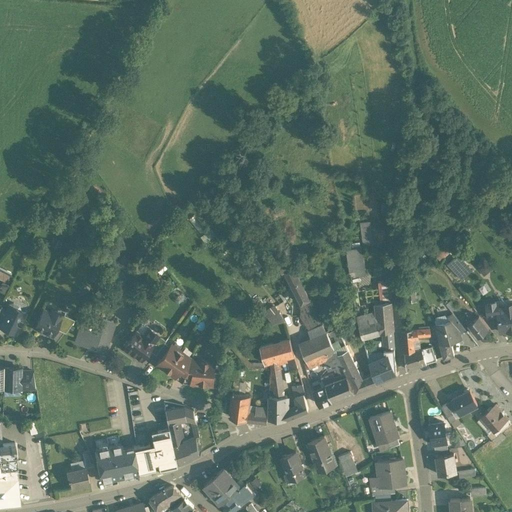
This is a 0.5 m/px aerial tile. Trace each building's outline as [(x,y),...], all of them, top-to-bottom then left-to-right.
[(368,221),(360,223),(363,247),(371,246),(368,221)] [(434,254),(441,260),(452,249),(445,243),(434,254)] [(360,247),(346,249),(350,276),(364,274),(360,247)] [(461,279),(472,269),(459,254),(448,264),(461,279)] [(287,256),(277,261),(283,272),(285,270),(291,266),(287,256)] [(277,275),(270,265),(264,269),(271,279),(277,275)] [(291,266),(285,270),(301,304),(309,299),(292,265),(291,266)] [(105,280),(95,294),(101,298),(100,299),(108,304),(118,290),(105,280)] [(381,303),(391,302),(389,281),(379,282),(381,303)] [(322,325),(309,299),(301,304),(300,315),(309,329),(322,325)] [(457,309),(450,301),(446,304),(453,313),(457,309)] [(497,301),(486,303),(488,317),(498,315),(497,308),(498,308),(497,301)] [(375,312),(357,317),(362,337),(371,335),(381,333),(382,332),(392,330),(393,329),(391,302),(374,303),(375,312)] [(12,304),(9,305),(6,310),(0,323),(0,326),(15,334),(23,316),(18,313),(20,310),(18,307),(12,304)] [(274,305),(261,312),(272,325),(285,322),(274,305)] [(511,306),(498,308),(497,308),(498,315),(500,332),(506,331),(507,332),(511,331),(511,306)] [(51,314),(43,310),(35,328),(52,336),(55,329),(62,315),(62,314),(52,310),(51,314)] [(459,321),(453,314),(450,316),(453,326),(454,325),(459,321)] [(74,320),(62,315),(55,329),(65,333),(74,320)] [(450,315),(443,317),(444,322),(445,322),(446,329),(453,328),(453,326),(450,316),(450,315)] [(479,315),(473,320),(472,318),(468,321),(469,323),(467,324),(477,337),(489,328),(479,315)] [(100,327),(82,321),(76,340),(96,346),(95,348),(105,351),(114,323),(102,319),(100,327)] [(465,329),(459,321),(454,325),(460,333),(465,329)] [(444,322),(436,323),(437,331),(447,329),(446,329),(445,322),(444,322)] [(311,338),(327,332),(322,325),(309,329),(308,330),(311,338)] [(454,325),(453,326),(453,328),(446,329),(447,329),(449,340),(450,340),(461,337),(460,333),(454,325)] [(345,345),(337,328),(328,333),(335,350),(345,345)] [(136,331),(123,348),(140,361),(148,350),(158,336),(148,329),(142,336),(136,331)] [(429,329),(402,330),(404,353),(414,351),(413,340),(417,340),(417,336),(430,335),(429,329)] [(447,329),(437,331),(440,342),(443,358),(453,355),(450,340),(449,340),(447,329)] [(384,350),(394,350),(392,330),(382,332),(384,350)] [(327,332),(299,343),(305,356),(307,362),(308,361),(323,355),(335,350),(327,332)] [(158,336),(148,350),(155,356),(164,344),(165,341),(158,336)] [(290,338),(260,347),(264,363),(273,361),(277,359),(286,357),(294,355),(290,338)] [(164,344),(155,356),(160,359),(169,347),(164,344)] [(160,359),(156,364),(166,371),(179,352),(170,345),(169,347),(160,359)] [(354,363),(345,345),(335,350),(342,364),(344,368),(354,363)] [(431,347),(421,349),(426,364),(436,361),(431,347)] [(414,351),(404,353),(405,361),(406,370),(426,364),(421,349),(414,351)] [(335,350),(323,355),(330,370),(333,368),(336,367),(342,364),(335,350)] [(388,355),(396,373),(394,350),(384,350),(384,356),(388,355)] [(179,352),(166,371),(175,377),(179,372),(187,361),(188,359),(179,352)] [(368,353),(370,361),(384,355),(384,352),(368,353)] [(294,355),(286,357),(289,369),(295,367),(293,360),(296,359),(294,355)] [(396,373),(388,355),(384,356),(369,362),(373,375),(376,382),(396,373)] [(308,361),(307,362),(305,356),(303,357),(304,362),(306,369),(311,367),(308,361)] [(277,359),(273,361),(270,395),(282,395),(277,359)] [(204,361),(192,360),(192,363),(190,376),(190,383),(201,384),(204,361)] [(187,361),(179,372),(181,371),(185,374),(189,362),(187,361)] [(215,362),(204,361),(201,384),(212,385),(213,385),(214,373),(215,362)] [(238,381),(239,364),(227,362),(225,380),(234,381),(234,380),(238,381)] [(354,363),(344,368),(348,376),(355,391),(376,384),(376,382),(373,375),(362,380),(354,363)] [(335,381),(325,385),(325,386),(331,401),(354,392),(347,376),(348,376),(344,368),(342,364),(336,367),(340,376),(336,378),(337,380),(335,381)] [(20,368),(4,368),(3,389),(20,389),(20,371),(20,368)] [(33,371),(20,371),(20,389),(36,389),(33,371)] [(185,374),(181,371),(179,372),(175,377),(182,380),(185,374)] [(189,375),(185,374),(182,380),(190,383),(190,376),(189,375)] [(238,381),(234,380),(234,381),(232,392),(246,394),(247,382),(247,381),(238,381)] [(300,381),(295,382),(296,385),(292,386),(295,397),(304,394),(300,381)] [(325,386),(314,390),(320,405),(331,401),(325,386)] [(470,391),(452,399),(453,401),(455,406),(459,414),(477,405),(470,391)] [(246,394),(232,392),(229,416),(236,418),(247,420),(248,412),(250,394),(246,394)] [(304,394),(295,397),(296,406),(289,409),(286,409),(286,411),(286,419),(308,410),(304,394)] [(270,395),(269,395),(268,418),(285,419),(286,419),(286,411),(286,409),(287,403),(287,395),(282,395),(270,395)] [(447,404),(441,407),(451,422),(455,419),(450,409),(447,404)] [(496,404),(482,416),(483,417),(488,422),(487,423),(493,429),(494,430),(507,419),(508,418),(496,404)] [(185,406),(164,410),(168,429),(172,445),(181,442),(176,422),(188,419),(196,421),(194,410),(185,406)] [(390,411),(369,417),(380,451),(387,449),(384,441),(397,437),(399,437),(390,411)] [(256,413),(248,412),(247,420),(255,421),(256,413)] [(262,414),(256,413),(255,421),(267,422),(267,415),(262,414)] [(39,418),(34,420),(36,431),(42,430),(39,418)] [(507,419),(494,430),(493,429),(492,430),(497,436),(511,423),(507,419)] [(33,420),(27,421),(31,433),(36,432),(36,431),(34,420),(33,420)] [(444,422),(430,424),(433,444),(446,442),(444,422)] [(133,446),(138,472),(155,468),(153,463),(157,462),(158,469),(176,465),(176,464),(172,445),(168,429),(150,432),(152,442),(133,446)] [(492,430),(487,434),(492,440),(497,436),(492,430)] [(195,437),(188,440),(193,458),(200,454),(196,437),(195,437)] [(324,437),(307,443),(318,472),(335,465),(324,437)] [(397,437),(384,441),(387,449),(399,444),(397,437)] [(181,442),(172,445),(176,464),(193,458),(188,440),(181,442)] [(2,443),(0,442),(0,459),(15,459),(14,442),(2,443)] [(117,476),(131,473),(126,448),(121,449),(120,444),(95,449),(101,480),(117,477),(117,476)] [(344,453),(341,445),(335,447),(338,456),(344,453)] [(133,446),(126,448),(131,473),(138,472),(133,446)] [(88,450),(82,452),(85,467),(95,465),(89,453),(88,450)] [(296,451),(281,457),(287,473),(284,474),(287,481),(304,474),(296,451)] [(344,453),(338,456),(346,475),(352,473),(357,471),(350,451),(344,453)] [(454,454),(438,456),(439,463),(437,463),(439,474),(456,472),(454,454)] [(403,458),(377,461),(380,484),(380,487),(394,486),(406,484),(403,458)] [(0,459),(0,475),(2,475),(16,475),(15,459),(0,459)] [(85,467),(66,471),(67,479),(69,479),(71,486),(88,483),(85,467)] [(223,468),(204,485),(220,503),(240,487),(223,468)] [(474,468),(459,471),(460,478),(475,475),(474,468)] [(16,475),(2,475),(2,486),(0,485),(0,492),(10,492),(11,502),(18,502),(16,475)] [(2,475),(0,475),(0,503),(11,502),(10,492),(0,492),(0,485),(2,486),(2,475)] [(251,481),(257,488),(265,482),(260,475),(251,481)] [(246,482),(237,489),(232,495),(240,506),(254,496),(249,490),(251,488),(246,482)] [(380,484),(372,485),(373,495),(395,493),(394,486),(380,487),(380,484)] [(174,486),(166,488),(148,500),(155,509),(160,506),(162,508),(166,505),(166,506),(167,505),(174,500),(172,498),(180,493),(174,486)] [(486,487),(470,488),(470,495),(486,495),(486,487)] [(180,493),(172,498),(174,500),(177,504),(184,497),(180,493)] [(232,495),(220,504),(226,511),(232,511),(240,506),(232,495)] [(177,504),(172,508),(176,511),(188,511),(194,507),(184,497),(177,504)] [(471,511),(471,498),(450,499),(450,511),(471,511)] [(407,511),(407,499),(396,500),(391,500),(373,501),(373,511),(376,511),(407,511)] [(144,511),(142,503),(115,511),(144,511)] [(258,511),(251,503),(246,508),(249,511),(258,511)]
